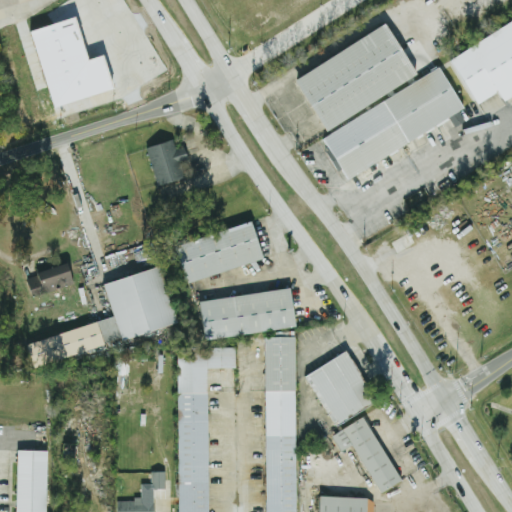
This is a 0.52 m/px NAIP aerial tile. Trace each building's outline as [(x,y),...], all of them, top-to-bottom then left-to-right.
[(447,60),(511,18),(511,92),(500,100),(495,91),(475,104),(447,60)] [(32,32),(54,108),(115,91),(106,57),(90,61),(78,19),(32,32)] [(382,23),(413,73),(323,130),(292,80),(382,23)] [(321,138),(434,66),(461,108),(348,180),(321,138)] [(146,149),(158,188),(185,179),(180,163),(189,160),(185,148),(176,151),(173,141),(146,149)] [(176,245),(187,283),(265,259),(254,221),(176,245)] [(27,278),(33,296),(75,281),(69,263),(27,278)] [(180,324),(163,266),(104,283),(114,318),(49,337),(55,360),(180,324)] [(293,288),(200,301),(205,340),(298,327),(293,288)] [(264,511),(294,511),(294,338),(264,338),(264,511)] [(176,348),(176,511),(206,511),(206,368),(234,368),(234,348),(176,348)] [(333,427),(374,404),(346,353),(305,376),(333,427)] [(330,436),(339,453),(351,446),(378,494),(399,482),(363,418),(330,436)] [(47,511),(49,451),(18,450),(16,511),(47,511)] [(317,511),(371,511),(372,498),(318,497),(317,511)] [(115,511),(153,511),(153,500),(115,500),(115,511)]
